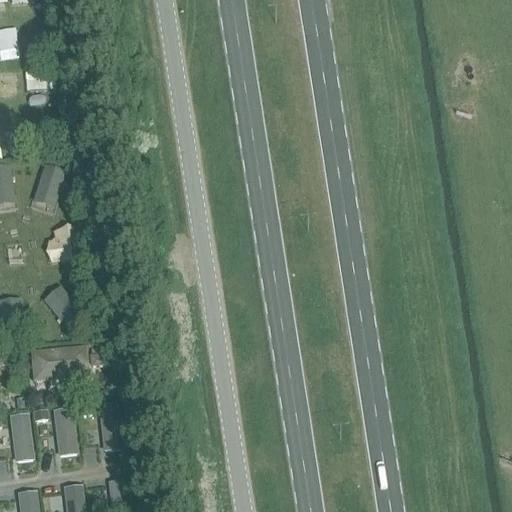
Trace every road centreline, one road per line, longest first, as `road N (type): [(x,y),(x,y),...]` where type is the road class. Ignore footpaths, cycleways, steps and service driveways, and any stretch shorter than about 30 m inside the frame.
road 1 (primary): [(388,511),(307,0)]
road 2 (primary): [(230,0),(310,511)]
road 3 (unclassified): [(244,511),(165,0)]
